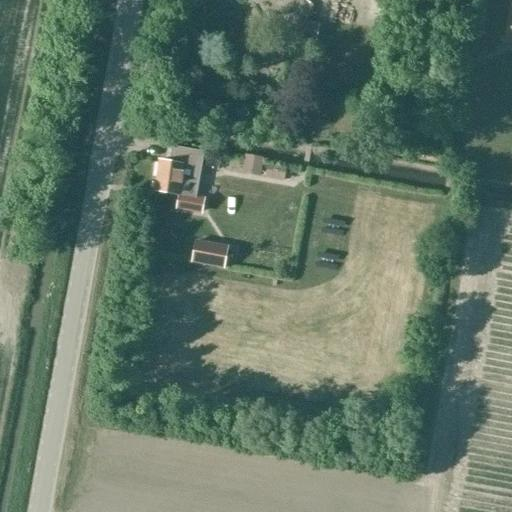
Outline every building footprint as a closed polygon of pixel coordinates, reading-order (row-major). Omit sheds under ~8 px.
[(319,24),(298,20),(295,37),(316,41),(319,24)] [(172,162),(159,160),(155,191),(179,196),(177,208),(202,213),(204,200),(195,198),(204,151),(174,147),(172,162)] [(243,166),(262,170),(264,160),(245,156),(243,166)] [(286,177),(288,167),(268,163),(266,173),(286,177)] [(225,267),(228,247),(194,242),(191,262),(225,267)]
